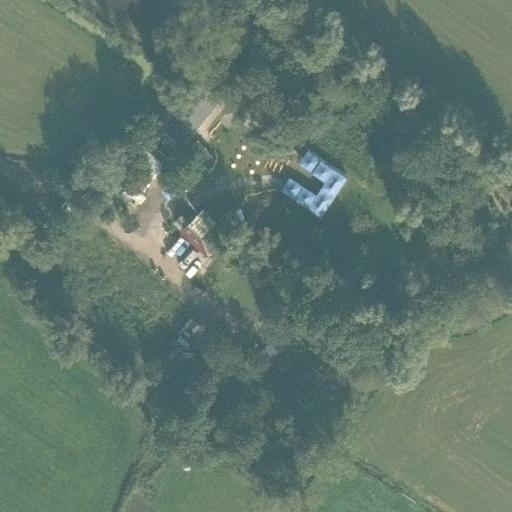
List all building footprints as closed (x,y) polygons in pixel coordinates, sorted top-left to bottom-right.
[(223,99),(204,83),(179,115),(197,130),(223,99)] [(155,140),(148,149),(149,150),(164,162),(172,153),(155,140)] [(193,231),(187,226),(181,233),(218,263),(231,248),(225,243),(219,251),(218,251),(220,239),(217,229),(207,221),(199,224),(193,231)] [(94,234),(51,287),(72,304),(78,296),(104,317),(98,324),(143,361),(156,346),(159,348),(189,311),(171,296),(165,304),(121,269),(127,261),(94,234)] [(202,278),(230,298),(242,282),(214,261),(202,278)] [(288,322),(245,344),(250,353),(292,330),(288,322)] [(310,364),(297,381),(311,392),(325,376),(310,364)]
